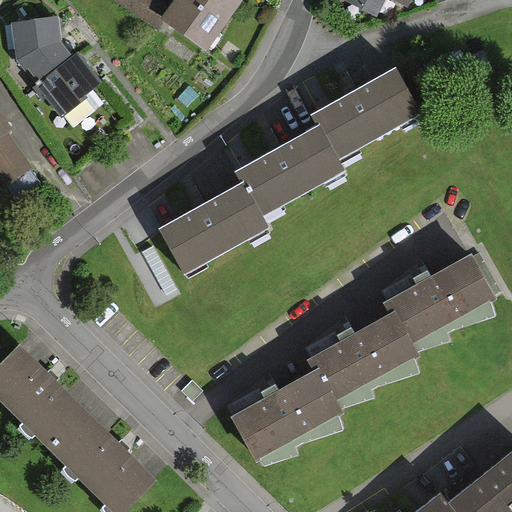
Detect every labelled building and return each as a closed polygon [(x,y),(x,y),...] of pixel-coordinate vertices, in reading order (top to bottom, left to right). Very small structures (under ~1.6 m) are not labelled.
[(230,0),(180,0),(173,10),(159,0),(114,0),(161,33),(164,28),(205,57),(240,7),(230,0)] [(344,0),(344,2),(378,20),(386,4),(408,16),(415,0),(344,0)] [(17,62),(41,85),(72,58),(65,50),(61,46),(59,19),(12,26),(17,62)] [(72,58),(41,85),(34,91),(62,122),(88,101),(86,98),(102,85),(86,64),(78,54),(72,58)] [(391,76),(310,120),(317,133),(337,168),(418,123),(391,76)] [(0,111),(0,180),(6,189),(10,188),(18,200),(40,184),(32,173),(35,171),(10,137),(15,133),(0,111)] [(317,133),(237,177),(241,187),(262,225),(343,181),(337,168),(317,133)] [(241,187),(161,231),(188,279),(268,235),(262,225),(241,187)] [(464,269),(383,312),(389,324),(409,359),(490,316),(464,269)] [(389,324),(307,368),(312,376),(333,415),(415,370),(409,359),(389,324)] [(21,350),(0,371),(0,397),(55,451),(89,417),(21,350)] [(312,376),(237,416),(263,463),(337,423),(333,415),(312,376)] [(89,417),(55,451),(117,511),(121,511),(153,479),(89,417)] [(511,511),(511,461),(448,511),(511,511)]
